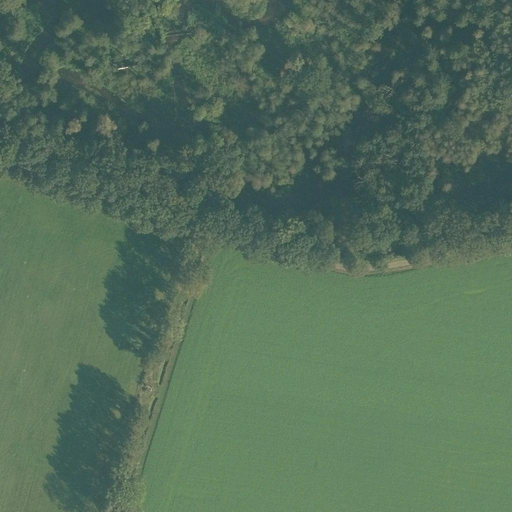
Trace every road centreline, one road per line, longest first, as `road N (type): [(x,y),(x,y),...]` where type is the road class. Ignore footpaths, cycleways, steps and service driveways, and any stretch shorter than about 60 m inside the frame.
road 1 (track): [(0,154),(336,265),(389,266),(511,243)]
road 2 (track): [(205,222),(111,511)]
